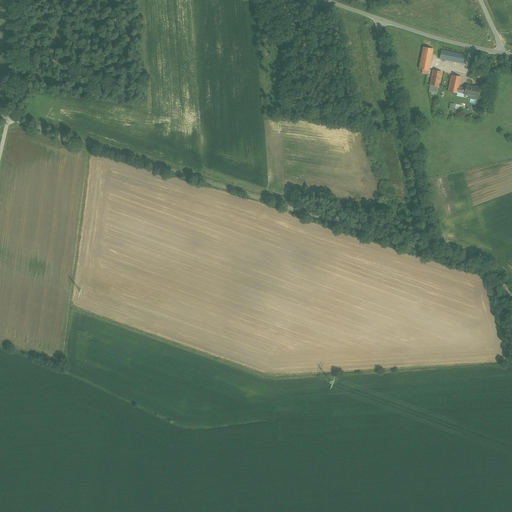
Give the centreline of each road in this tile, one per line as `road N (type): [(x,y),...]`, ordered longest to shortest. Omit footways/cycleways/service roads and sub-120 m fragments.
road 1 (unclassified): [(430,248),(12,113),(0,150)]
road 2 (unclassified): [(430,248),(375,18)]
road 3 (unclassified): [(375,18),(511,56)]
